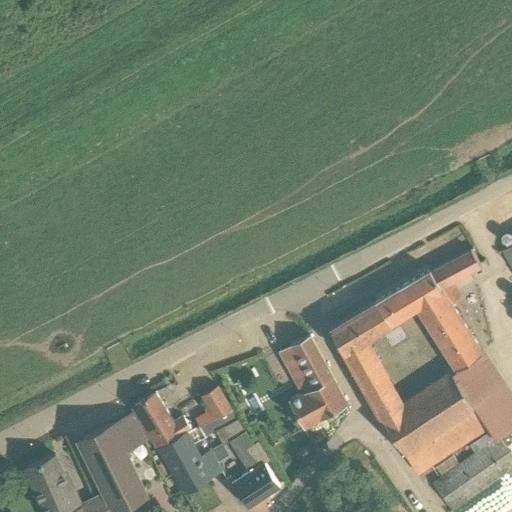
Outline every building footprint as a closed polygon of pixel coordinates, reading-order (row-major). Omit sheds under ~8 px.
[(472,246),(462,226),(433,240),(443,260),(472,246)] [(511,244),(503,250),(511,265),(511,244)] [(482,267),(471,249),(430,271),(429,270),(376,302),(330,329),(344,352),(381,418),(418,473),(488,428),(492,435),(511,422),(511,391),(445,288),(482,267)] [(289,398),(305,428),(349,404),(310,334),(279,351),(301,392),(289,398)] [(206,436),(215,431),(238,418),(218,385),(201,395),(213,415),(198,423),(199,423),(206,436)] [(158,448),(187,429),(190,428),(183,417),(173,422),(155,393),(133,407),(158,448)] [(101,494),(94,497),(101,511),(114,511),(149,495),(127,449),(147,439),(132,412),(74,440),(101,494)] [(238,418),(215,431),(223,445),(230,441),(246,431),(238,418)] [(199,423),(187,429),(158,448),(186,492),(221,469),(211,449),(201,454),(194,442),(206,436),(199,423)] [(280,487),(278,483),(265,463),(270,459),(258,440),(253,444),(246,431),(230,441),(248,470),(231,482),(248,508),(280,487)] [(511,456),(498,437),(433,483),(451,510),(511,467),(511,456)] [(101,511),(94,497),(78,505),(55,453),(22,468),(41,511),(101,511)]
